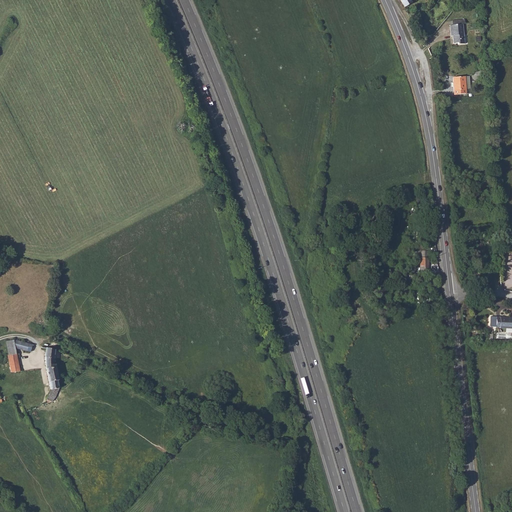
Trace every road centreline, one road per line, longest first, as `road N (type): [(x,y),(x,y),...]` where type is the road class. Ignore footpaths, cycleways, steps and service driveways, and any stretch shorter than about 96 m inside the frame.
road 1 (trunk): [(171,0),(253,214),(344,511)]
road 2 (trunk): [(356,511),(272,233),(184,0)]
road 3 (secondary): [(384,0),(427,125),(448,287)]
road 4 (secondary): [(448,287),(475,511)]
